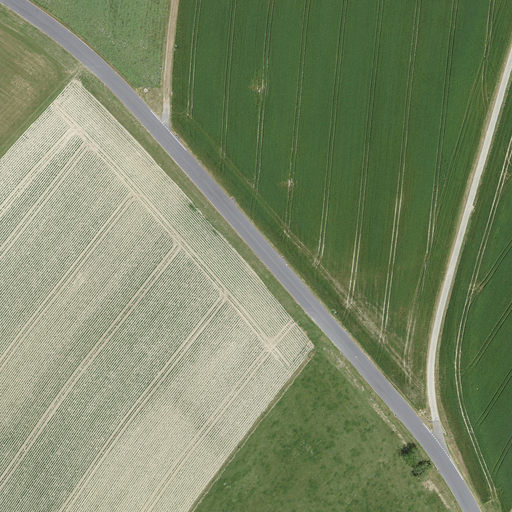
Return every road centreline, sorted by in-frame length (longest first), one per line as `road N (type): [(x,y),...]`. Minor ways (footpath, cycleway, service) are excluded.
road 1 (tertiary): [(11,0),(82,51),(164,136),(425,435),(473,511)]
road 2 (track): [(444,462),(432,391),(434,340),(511,41)]
road 3 (track): [(164,136),(176,0)]
